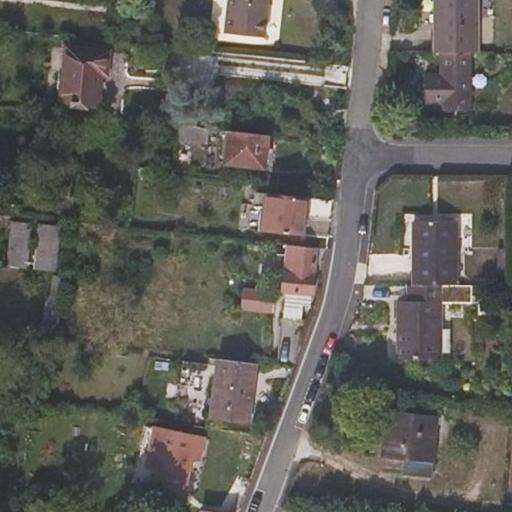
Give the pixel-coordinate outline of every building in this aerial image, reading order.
[(261,44),(266,0),(231,0),(227,41),(261,44)] [(480,61),(480,0),(421,0),(421,32),(436,32),(436,61),(443,61),(473,61),(480,61)] [(96,111),(101,81),(105,81),(108,60),(69,55),(62,108),(71,109),(72,112),(79,113),(81,109),(96,111)] [(473,118),(473,61),(443,61),(442,80),(427,81),(427,112),(442,113),(442,118),(473,118)] [(210,151),(211,137),(181,133),(180,149),(210,151)] [(265,175),(269,142),(231,139),(226,171),(265,175)] [(302,243),(305,225),(332,228),(334,208),(268,201),(264,239),(302,243)] [(25,276),(31,232),(12,229),(7,274),(25,276)] [(458,293),(458,229),(416,229),(415,293),(454,293),(458,293)] [(40,232),(38,250),(35,277),(55,279),(60,234),(40,232)] [(311,313),(316,267),(317,256),(288,253),(286,262),(276,261),(270,301),(246,298),(243,316),(275,320),(277,304),(287,305),(285,326),(302,328),(304,313),(311,313)] [(442,367),(444,310),(453,310),(454,293),(415,293),(409,293),(408,309),(400,309),(398,367),(442,367)] [(41,376),(43,362),(35,360),(32,375),(41,376)] [(249,430),(256,372),(220,367),(211,425),(249,430)] [(431,485),(439,425),(388,418),(382,465),(406,469),(404,482),(431,485)] [(199,468),(203,446),(155,436),(147,435),(134,490),(181,501),(190,466),(199,468)]
